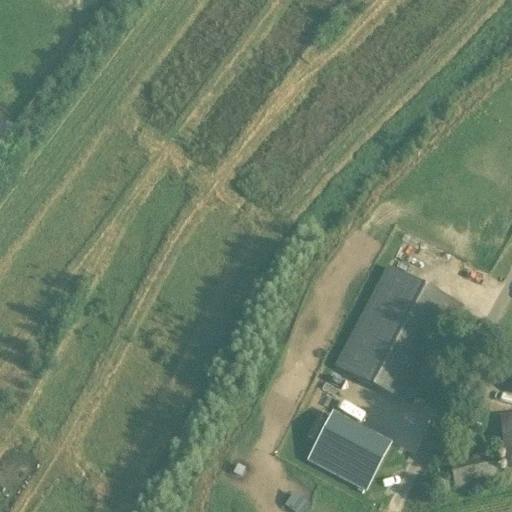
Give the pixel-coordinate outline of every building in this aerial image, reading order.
[(0,0),(0,75),(20,91),(87,0),(0,0)] [(463,307),(386,268),(333,368),(411,409),(416,398),(462,310),(463,307)] [(365,493),(390,447),(331,415),(328,421),(307,463),(365,493)] [(511,416),(498,418),(503,473),(511,471),(511,416)] [(479,457),(434,466),(440,494),(496,483),(491,452),(479,454),(479,457)]
